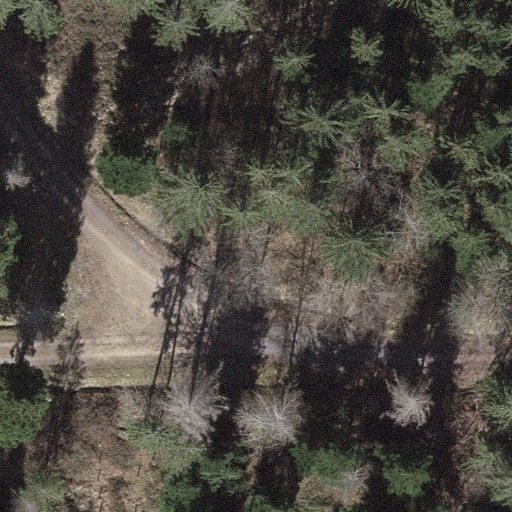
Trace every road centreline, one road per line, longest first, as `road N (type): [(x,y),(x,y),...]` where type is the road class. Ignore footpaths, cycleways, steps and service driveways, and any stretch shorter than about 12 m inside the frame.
road 1 (track): [(174,347),(511,351)]
road 2 (track): [(0,72),(174,347)]
road 3 (track): [(174,347),(0,344)]
